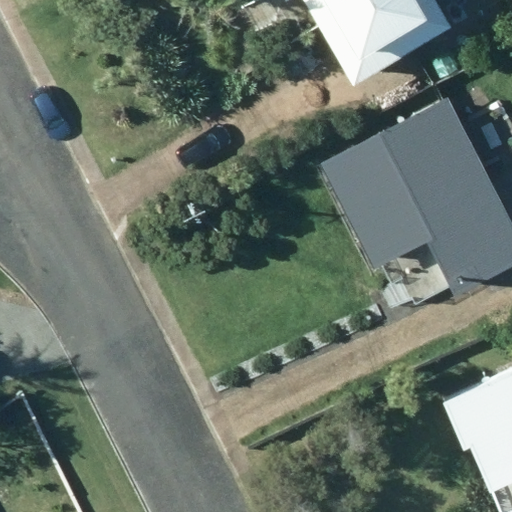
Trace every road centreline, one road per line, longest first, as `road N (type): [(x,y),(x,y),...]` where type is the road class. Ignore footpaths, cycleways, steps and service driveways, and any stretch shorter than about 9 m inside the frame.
road 1 (residential): [(203,511),(72,260)]
road 2 (residential): [(0,113),(72,260)]
